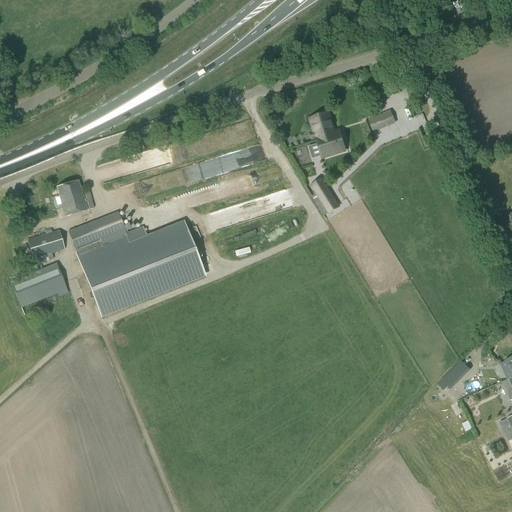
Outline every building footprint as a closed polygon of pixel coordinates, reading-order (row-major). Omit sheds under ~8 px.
[(373,133),(395,124),(390,111),(368,120),(373,133)] [(333,134),(326,113),(309,118),(321,160),(343,153),(337,133),(333,134)] [(399,149),(420,143),(418,138),(398,144),(399,149)] [(328,215),(339,207),(321,179),(310,186),(315,194),(311,196),(323,215),(327,213),(328,215)] [(65,218),(86,212),(77,182),(56,188),(65,218)] [(116,212),(68,232),(76,253),(75,254),(87,284),(100,316),(204,275),(191,243),(183,222),(145,237),(142,227),(125,234),(124,231),(122,226),(116,212)] [(34,265),(54,259),(52,253),(64,250),(58,231),(26,240),(34,265)] [(20,309),(66,291),(56,264),(10,282),(20,309)] [(506,362),(500,365),(507,381),(509,380),(511,387),(511,358),(505,361),(506,362)] [(450,391),(470,371),(459,360),(440,380),(441,381),(438,385),(443,391),(447,387),(450,391)] [(511,415),(506,419),(499,422),(504,432),(511,428),(511,430),(511,415)]
